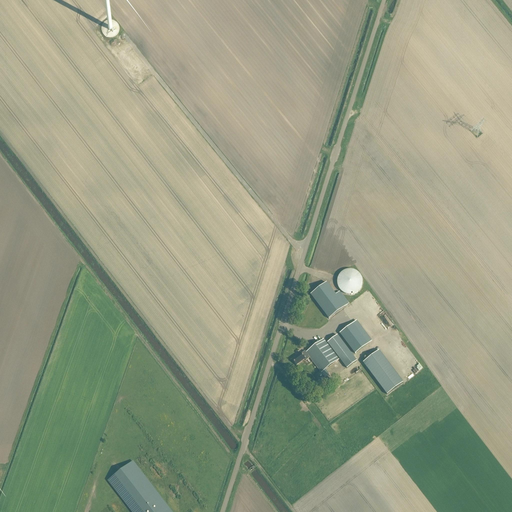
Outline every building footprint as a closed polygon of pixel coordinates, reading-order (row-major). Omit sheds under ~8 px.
[(327,284),(311,296),(328,320),(349,304),(340,292),(336,295),(327,284)] [(355,354),(373,340),(357,320),(339,334),(355,354)] [(346,369),(356,361),(337,336),(327,343),(339,360),(340,360),(346,369)] [(339,360),(324,340),(306,353),(305,351),(301,354),(292,360),(296,366),(305,359),(306,361),(310,358),(321,374),(339,360)] [(403,383),(379,351),(363,363),(387,395),(403,383)] [(170,511),(133,462),(108,481),(132,511),(170,511)]
